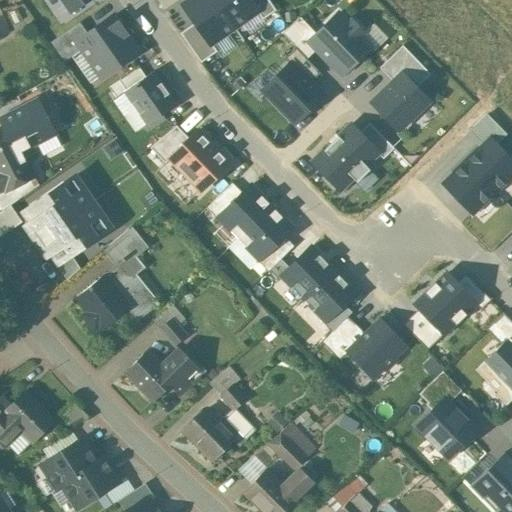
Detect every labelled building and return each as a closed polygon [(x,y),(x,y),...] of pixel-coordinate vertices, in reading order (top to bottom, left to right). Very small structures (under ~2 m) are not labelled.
[(90,0),(59,0),(70,14),(90,0)] [(212,44),(234,28),(214,0),(189,0),(182,5),(195,23),(210,45),(212,44)] [(257,12),(258,11),(250,0),(214,0),(234,28),(257,12)] [(268,0),(250,0),(258,11),(257,12),(262,20),(276,11),(268,0)] [(349,24),(338,13),(317,34),(309,42),(317,50),(321,55),(323,53),(343,74),(371,46),(361,36),(364,33),(352,21),(349,24)] [(10,33),(1,14),(0,14),(0,32),(2,37),(10,33)] [(139,51),(114,15),(88,33),(76,42),(82,50),(102,78),(139,51)] [(307,59),(317,50),(309,42),(317,34),(300,17),(282,33),(296,47),(307,59)] [(76,42),(88,33),(80,22),(50,43),(64,62),(82,50),(76,42)] [(210,45),(195,23),(180,33),(201,63),(217,52),(212,44),(210,45)] [(380,68),(394,82),(402,74),(416,88),(431,74),(402,46),(380,68)] [(307,59),(296,47),(284,59),(290,65),(291,64),(310,83),(321,73),(307,59)] [(310,83),(291,64),(290,65),(264,90),(295,122),(322,96),(310,83)] [(124,92),(146,77),(139,67),(110,87),(116,97),(124,92)] [(177,105),(153,71),(146,77),(124,92),(147,125),(177,105)] [(416,88),(402,74),(394,82),(372,103),(399,130),(429,101),(416,88)] [(46,130),(37,113),(25,119),(34,137),(46,130)] [(489,138),(495,145),(506,134),(487,115),(470,131),(482,144),(489,138)] [(369,123),(359,133),(378,153),(383,159),(394,149),(369,123)] [(312,161),(340,190),(353,178),(357,182),(370,170),(365,165),(378,153),(359,133),(351,124),(312,161)] [(169,158),(189,138),(176,125),(150,148),(165,164),(170,159),(169,158)] [(7,127),(0,130),(0,192),(5,190),(5,191),(33,176),(7,127)] [(189,138),(169,158),(170,159),(201,191),(230,163),(198,131),(197,130),(189,138)] [(497,193),(511,177),(511,162),(495,145),(489,138),(482,144),(465,160),(497,193)] [(474,215),(497,193),(465,160),(442,183),(474,215)] [(73,195),(64,183),(23,212),(30,222),(24,226),(46,257),(51,254),(59,264),(100,235),(92,223),(103,215),(84,188),(73,195)] [(217,219),(219,218),(218,217),(242,193),(232,183),(206,208),(217,219)] [(219,218),(239,238),(272,206),(251,185),(242,193),(218,217),(219,218)] [(293,228),(272,206),(239,238),(259,259),(260,260),(284,236),(293,228)] [(0,231),(22,224),(17,208),(0,213),(0,231)] [(132,227),(104,250),(116,266),(133,253),(133,254),(145,244),(132,227)] [(260,260),(259,259),(257,260),(268,271),(294,246),(284,236),(260,260)] [(282,277),(303,299),(336,267),(315,246),(282,277)] [(161,303),(158,300),(153,304),(131,278),(145,268),(133,254),(133,253),(116,266),(120,270),(107,280),(128,306),(127,307),(137,319),(155,304),(157,306),(161,303)] [(357,289),(336,267),(303,299),(324,321),(342,303),(357,289)] [(447,272),(414,305),(418,310),(443,334),(454,323),(456,325),(467,314),(465,312),(474,303),(476,302),(457,282),(447,272)] [(466,274),(457,282),(476,302),(474,303),(481,310),(491,300),(466,274)] [(104,275),(76,298),(88,312),(83,315),(95,329),(99,326),(101,329),(127,307),(128,306),(107,280),(106,280),(107,280),(104,275)] [(352,312),(342,303),(324,321),(322,322),(331,332),(348,316),(352,312)] [(443,334),(418,310),(403,324),(428,350),(443,334)] [(485,329),(501,345),(505,340),(511,346),(511,321),(503,312),(485,329)] [(346,352),(364,333),(348,316),(331,332),(322,341),(340,360),(347,353),(346,352)] [(395,357),(407,346),(380,318),(364,333),(346,352),(347,353),(372,379),(383,369),(385,371),(397,359),(395,357)] [(187,335),(172,319),(160,329),(174,346),(187,335)] [(506,406),(511,399),(511,346),(505,340),(501,345),(475,370),(497,393),(495,395),(506,406)] [(200,371),(179,349),(163,365),(176,378),(170,384),(175,389),(176,388),(181,388),(182,389),(200,371)] [(163,365),(148,350),(125,372),(153,401),(170,384),(176,378),(163,365)] [(425,404),(432,411),(444,399),(448,403),(462,391),(443,371),(419,394),(427,402),(425,404)] [(246,399),(233,384),(221,395),(234,409),(246,399)] [(54,420),(25,392),(10,406),(4,413),(21,431),(32,442),(54,420)] [(21,431),(4,413),(10,406),(2,398),(0,400),(0,442),(5,447),(21,431)] [(448,403),(444,399),(432,411),(417,426),(448,457),(475,431),(448,403)] [(246,438),(257,429),(239,406),(228,415),(246,438)] [(234,436),(206,408),(184,430),(212,459),(234,436)] [(283,429),(268,442),(277,451),(288,439),(290,437),(283,429)] [(314,448),(297,430),(290,437),(288,439),(305,456),(314,448)] [(43,450),(49,460),(78,441),(72,431),(43,450)] [(49,460),(41,465),(48,477),(56,489),(57,490),(63,486),(72,500),(77,509),(96,496),(119,482),(104,457),(97,461),(83,438),(78,441),(49,460)] [(305,456),(288,439),(277,451),(294,467),(305,456)] [(511,511),(511,459),(505,452),(470,486),(495,511),(511,511)] [(283,485),(268,470),(245,492),(265,511),(281,511),(296,498),(283,485)] [(311,483),(297,470),(283,485),(296,498),(311,483)] [(45,496),(56,489),(48,477),(37,484),(45,496)] [(126,477),(119,482),(96,496),(104,510),(134,490),(126,477)] [(63,486),(57,490),(52,493),(61,507),(72,500),(63,486)] [(347,486),(329,501),(338,511),(349,500),(355,495),(347,486)] [(146,499),(125,511),(157,511),(156,509),(153,511),(146,499)] [(360,511),(349,500),(338,511),(360,511)]
